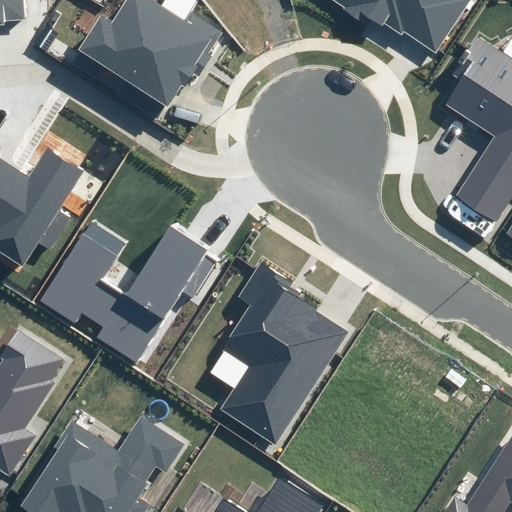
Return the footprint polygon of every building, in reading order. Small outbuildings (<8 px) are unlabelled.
[(107,54),(181,97),(222,27),(194,11),(192,14),(167,0),(125,0),(114,18),(106,13),(81,54),(100,66),(107,54)] [(404,31),(435,51),(469,0),(330,0),(369,25),(372,20),(382,27),(384,24),(401,35),(404,31)] [(464,190),(501,213),(511,195),(511,52),(482,34),(459,69),(465,72),(448,99),(501,132),(464,190)] [(0,253),(22,267),(37,242),(51,250),(71,218),(59,210),(85,169),(48,146),(28,178),(0,161),(0,253)] [(91,220),(39,301),(75,324),(82,314),(102,327),(96,338),(135,363),(181,291),(191,298),(216,260),(205,253),(207,249),(171,226),(127,295),(101,279),(125,241),(91,220)] [(227,401),(277,433),(345,328),(257,271),(244,291),(254,298),(226,341),(254,359),(227,401)] [(0,469),(10,476),(36,435),(25,429),(54,382),(50,380),(63,359),(16,330),(0,355),(0,358),(3,360),(0,365),(0,469)] [(71,422),(18,506),(27,511),(56,511),(58,510),(61,511),(144,511),(150,504),(137,497),(156,468),(165,474),(184,444),(139,415),(117,451),(71,422)] [(511,511),(511,435),(466,505),(454,497),(444,511),(511,511)] [(183,511),(175,507),(171,511),(320,511),(324,507),(279,479),(257,511),(241,511),(223,501),(215,511),(183,511)]
